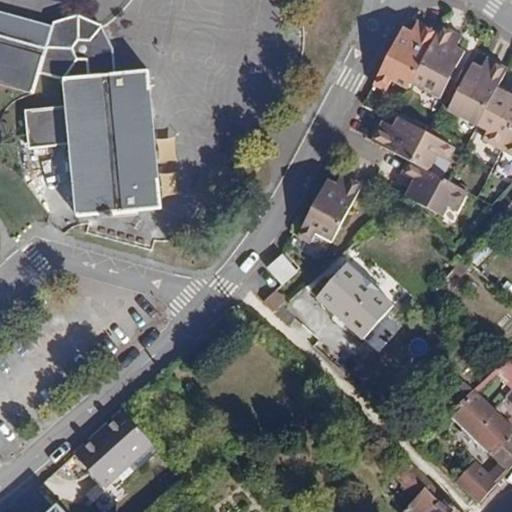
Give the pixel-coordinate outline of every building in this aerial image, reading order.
[(51,27),(0,12),(0,44),(43,56),(51,27)] [(0,83),(34,93),(39,73),(66,80),(69,107),(25,111),(29,149),(52,147),(52,139),(72,137),(79,217),(160,209),(148,72),(116,75),(113,49),(102,26),(78,15),(53,23),(51,27),(43,56),(0,44),(0,83)] [(389,54),(374,84),(386,90),(391,82),(407,90),(411,83),(437,33),(417,22),(411,32),(402,28),(394,44),(396,50),(393,56),(389,54)] [(462,36),(441,26),(437,33),(411,83),(441,99),(451,78),(448,76),(451,70),(456,68),(465,51),(456,47),(462,36)] [(482,68),(473,63),(464,80),(465,86),(462,92),(459,90),(448,111),(478,126),(498,87),(508,68),(487,58),(482,68)] [(508,92),(498,87),(478,126),(487,131),(483,138),(502,148),(511,130),(511,98),(511,99),(506,97),(508,92)] [(397,118),(393,127),(383,122),(372,142),(388,151),(409,161),(431,173),(440,156),(447,160),(453,147),(424,132),(422,135),(416,132),(414,127),(397,118)] [(511,130),(502,148),(511,153),(511,130)] [(409,161),(402,175),(413,180),(417,183),(414,189),(410,186),(404,197),(407,198),(443,217),(449,207),(456,211),(466,191),(431,173),(409,161)] [(327,179),(319,195),(320,201),(317,207),(313,205),(297,235),(310,242),(315,233),(331,242),(362,185),(342,174),(336,184),(327,179)] [(511,215),(511,208),(508,205),(489,227),(496,233),(511,215)] [(488,235),(468,257),(477,266),(498,244),(488,235)] [(268,268),(282,285),(296,272),(282,256),(268,268)] [(471,265),(462,258),(452,270),(460,277),(471,265)] [(317,298),(364,340),(394,306),(347,264),(317,298)] [(470,280),(462,288),(469,295),(477,286),(470,280)] [(273,292),(263,302),(267,305),(277,296),(273,292)] [(285,302),(277,296),(267,305),(274,311),(285,302)] [(505,396),(511,403),(511,354),(473,391),(493,409),(505,396)] [(448,416),(492,457),(511,436),(511,435),(511,427),(493,409),(473,391),(448,416)] [(74,455),(104,488),(117,476),(148,448),(153,444),(122,411),(74,455)] [(375,429),(370,425),(362,436),(368,440),(375,429)] [(492,457),(498,462),(508,471),(511,466),(511,437),(511,436),(492,457)] [(346,462),(347,461),(347,456),(347,453),(343,448),(339,446),(335,446),(331,447),(328,449),(326,455),(326,460),(329,463),(331,465),(338,467),(342,465),(346,462)] [(148,448),(117,476),(123,483),(154,455),(148,448)] [(411,462),(403,455),(390,469),(398,476),(411,462)] [(396,479),(417,499),(405,511),(460,511),(411,462),(398,476),(396,479)] [(498,462),(487,474),(497,483),(508,471),(498,462)] [(457,484),(479,503),(497,483),(487,474),(475,464),(457,484)]
